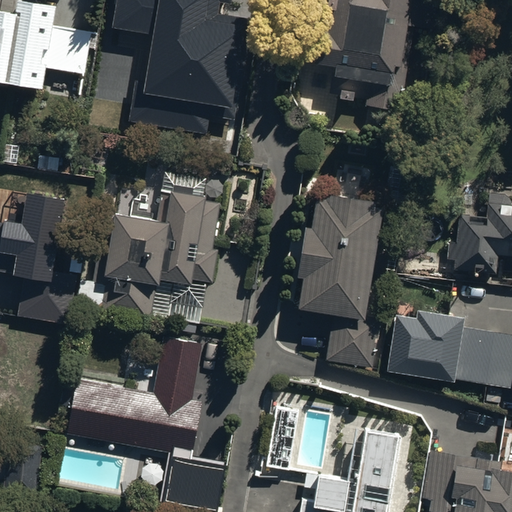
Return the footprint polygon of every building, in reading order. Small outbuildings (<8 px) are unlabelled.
[(0,81),(41,88),(45,68),(83,74),(90,31),(52,24),(55,4),(30,0),(15,0),(14,12),(0,9),(0,81)] [(115,0),(111,29),(152,36),(145,81),(136,79),(129,121),(207,134),(210,115),(237,119),(253,21),(216,15),(219,1),(231,3),(231,0),(115,0)] [(320,27),(314,62),(334,65),(330,94),(365,99),(364,105),(399,110),(411,27),(425,30),(429,0),(330,0),(327,28),(320,27)] [(157,218),(113,211),(111,226),(100,225),(92,279),(79,278),(76,308),(150,317),(155,283),(158,284),(159,278),(173,280),(168,317),(200,322),(206,281),(213,282),(218,247),(213,247),(219,201),(204,199),(207,175),(164,169),(157,218)] [(374,199),(324,191),(323,197),(316,196),(311,226),(304,225),(297,275),(303,276),(298,308),(333,313),(326,358),(372,365),(379,318),(363,316),(380,207),(373,205),(374,199)] [(447,241),(446,258),(454,259),(452,270),(495,272),(496,254),(511,254),(511,193),(486,192),(485,215),(458,213),(456,241),(447,241)] [(65,200),(27,194),(21,226),(0,221),(0,270),(23,275),(16,316),(70,325),(78,274),(53,270),(65,200)] [(511,387),(511,334),(461,326),(462,315),(415,309),(414,315),(395,313),(387,370),(511,387)] [(152,390),(76,376),(66,432),(191,455),(201,399),(192,398),(202,343),(161,336),(152,390)] [(61,384),(15,377),(8,420),(54,427),(61,384)] [(511,417),(506,417),(500,452),(511,453),(511,417)] [(317,474),(314,497),(303,495),(300,511),(383,511),(395,434),(354,427),(347,479),(317,474)] [(8,440),(3,493),(38,496),(43,443),(8,440)] [(501,460),(430,448),(422,497),(432,499),(430,511),(435,511),(511,511),(511,468),(499,467),(501,460)] [(222,471),(174,463),(168,503),(216,511),(222,471)]
